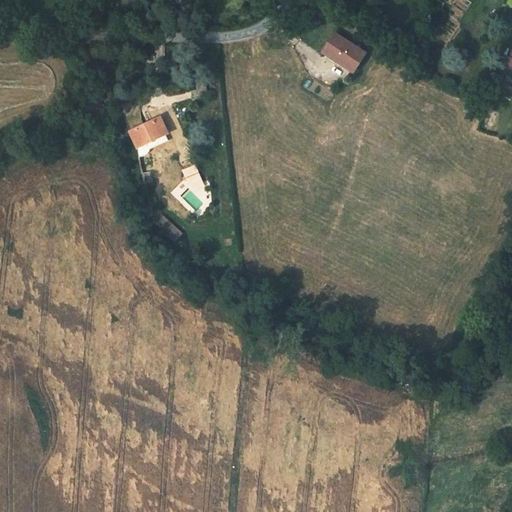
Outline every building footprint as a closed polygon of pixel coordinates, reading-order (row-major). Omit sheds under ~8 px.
[(332,32),(320,51),(351,71),(363,53),(332,32)] [(496,64),(502,66),(505,59),(499,57),(496,64)] [(126,130),(135,146),(166,132),(157,115),(126,130)] [(169,138),(166,132),(135,146),(140,155),(150,150),(149,148),(169,138)] [(152,169),(155,177),(166,173),(163,165),(152,169)] [(188,182),(193,180),(195,183),(199,181),(193,166),(183,171),(188,182)] [(222,264),(238,262),(234,227),(218,229),(222,264)]
